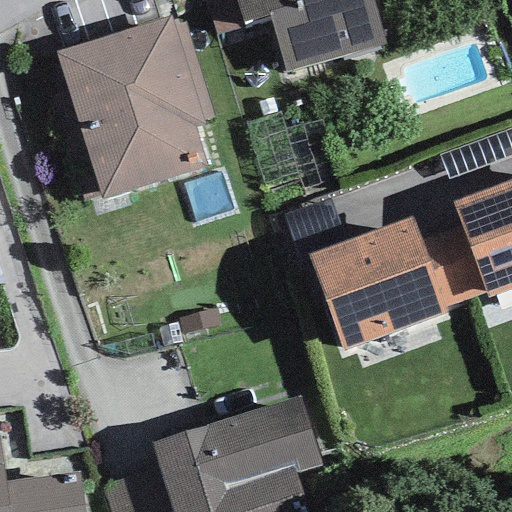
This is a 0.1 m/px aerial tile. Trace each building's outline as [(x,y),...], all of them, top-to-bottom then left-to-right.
[(243,30),(232,0),(203,0),(215,39),(243,30)] [(232,0),(243,30),(268,22),(285,78),(385,48),(370,0),(232,0)] [(195,133),(205,130),(171,21),(54,58),(65,94),(50,99),(83,205),(100,199),(102,206),(207,172),(195,133)] [(511,296),(511,189),(451,211),(458,230),(482,296),(486,306),(511,296)] [(417,244),(410,225),(308,262),(343,357),(446,320),(442,311),(417,244)] [(442,311),(482,296),(458,230),(417,244),(442,311)] [(159,470),(102,488),(109,511),(306,511),(297,483),(322,475),(299,402),(152,449),(159,470)] [(0,511),(82,511),(79,477),(7,485),(5,468),(0,468),(0,511)]
